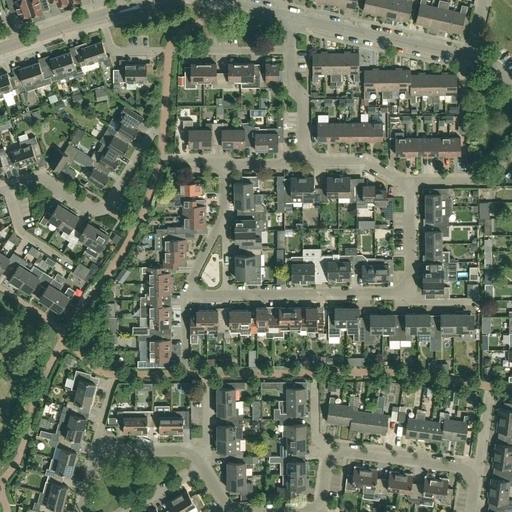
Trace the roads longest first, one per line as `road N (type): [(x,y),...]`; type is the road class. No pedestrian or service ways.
road 1 (residential): [(156,132),(106,208),(90,211),(39,179),(8,189)]
road 2 (residential): [(470,57),(291,19)]
road 3 (residential): [(404,289),(226,294)]
road 4 (residential): [(333,455),(470,473)]
